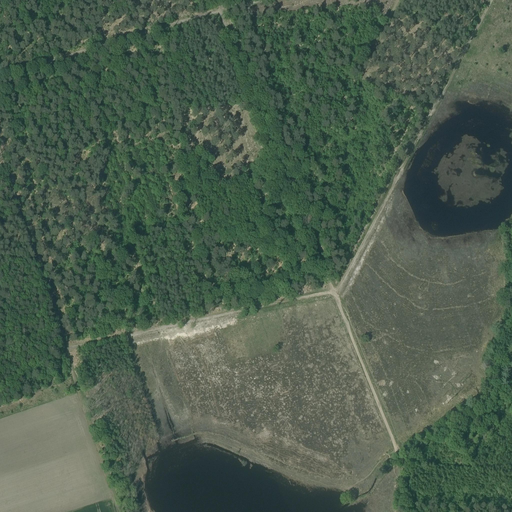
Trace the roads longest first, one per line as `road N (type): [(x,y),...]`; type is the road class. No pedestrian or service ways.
road 1 (track): [(398,0),(362,78),(433,110),(340,288)]
road 2 (track): [(217,0),(332,292)]
road 3 (track): [(0,76),(258,0)]
road 4 (track): [(79,347),(332,292)]
road 5 (track): [(0,160),(65,350)]
road 6 (track): [(115,511),(65,350)]
road 7 (track): [(415,463),(443,428),(477,415),(511,339)]
road 8 (track): [(335,300),(396,450)]
road 9 (track): [(433,110),(491,0)]
